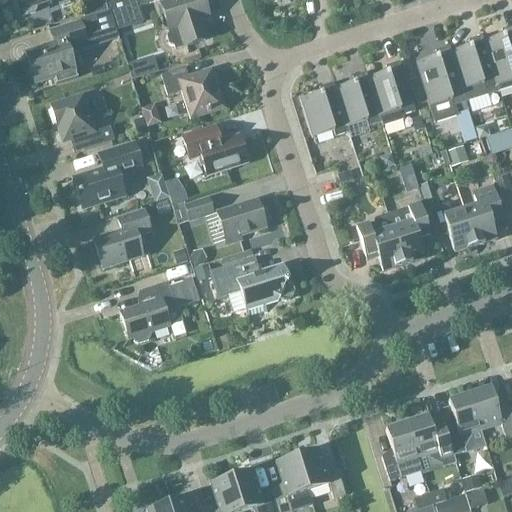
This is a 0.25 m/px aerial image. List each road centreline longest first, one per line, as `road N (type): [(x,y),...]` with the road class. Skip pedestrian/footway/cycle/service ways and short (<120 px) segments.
road 1 (residential): [(27,386),(114,438),(186,443),(341,390),(396,336)]
road 2 (residential): [(396,336),(373,305),(326,273),(269,100),(276,68)]
road 3 (tertiary): [(27,386),(39,331),(38,279),(0,169)]
road 4 (residential): [(276,68),(289,57),(470,0)]
road 5 (residential): [(396,336),(511,294)]
